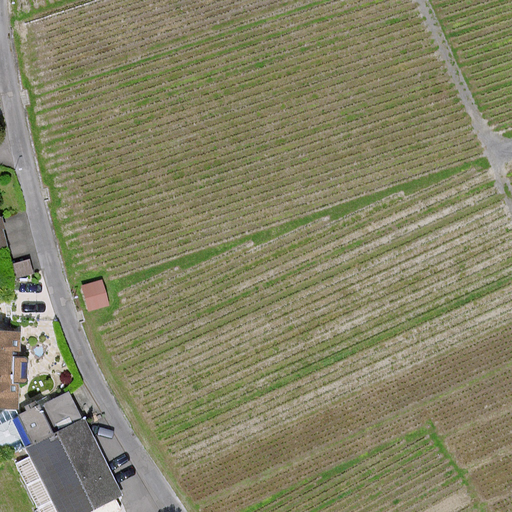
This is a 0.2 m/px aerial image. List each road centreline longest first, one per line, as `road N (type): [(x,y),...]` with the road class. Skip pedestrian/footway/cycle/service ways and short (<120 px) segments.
road 1 (residential): [(0,26),(28,174),(72,330),(96,386),(176,511)]
road 2 (track): [(511,147),(483,130),(423,0)]
